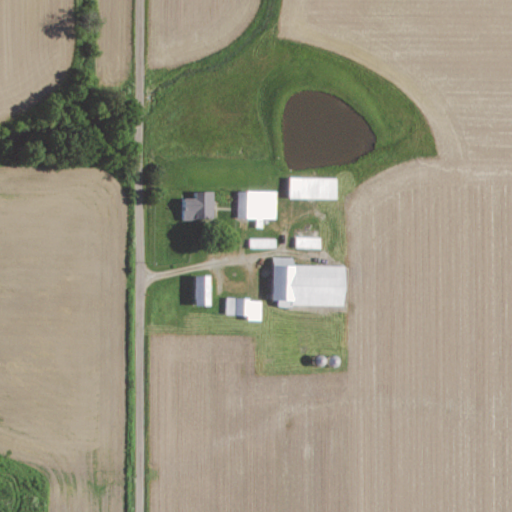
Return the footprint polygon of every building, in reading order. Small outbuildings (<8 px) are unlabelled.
[(333,178),(286,177),(285,198),(333,199),(333,178)] [(274,191),(235,191),(235,217),(274,218),(274,191)] [(191,192),(191,198),(179,199),(180,221),(222,220),(221,215),(213,216),(213,192),(191,192)] [(340,306),(340,266),(291,265),(291,258),(269,257),(269,305),(340,306)] [(190,306),(205,306),(205,276),(190,276),(190,306)] [(258,317),(258,299),(224,298),(223,316),(258,317)]
